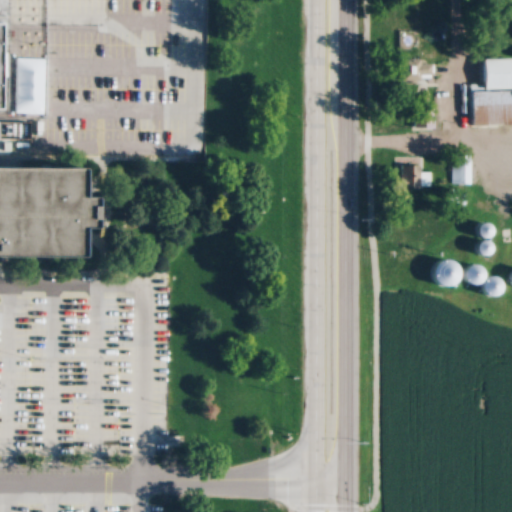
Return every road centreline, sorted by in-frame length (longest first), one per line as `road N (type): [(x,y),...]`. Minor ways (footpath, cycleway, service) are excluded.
road 1 (secondary): [(312,0),(310,511)]
road 2 (secondary): [(341,511),(341,0)]
